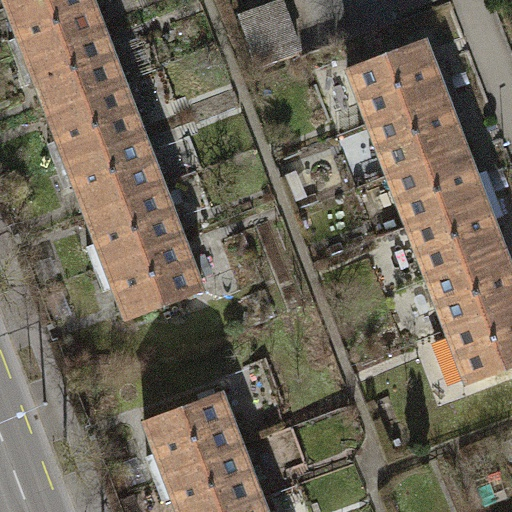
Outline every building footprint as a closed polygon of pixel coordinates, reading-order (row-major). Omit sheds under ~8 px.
[(0,0),(0,19),(10,47),(89,18),(82,0),(0,0)] [(401,0),(407,15),(444,1),(443,0),(401,0)] [(264,58),(302,45),(287,2),(249,15),(264,58)] [(10,47),(30,100),(109,71),(89,18),(10,47)] [(338,68),(354,114),(438,84),(421,38),(338,68)] [(30,100),(49,153),(128,125),(109,71),(30,100)] [(354,114),(371,160),(454,129),(438,84),(354,114)] [(49,153),(69,207),(148,178),(128,125),(49,153)] [(371,160),(388,205),(471,175),(454,129),(371,160)] [(388,205),(405,251),(488,221),(471,175),(388,205)] [(69,207),(88,260),(167,231),(148,178),(69,207)] [(405,251),(422,297),(505,266),(488,221),(405,251)] [(88,260),(108,313),(187,285),(167,231),(88,260)] [(422,297),(439,343),(511,315),(511,285),(505,266),(422,297)] [(511,315),(439,343),(456,388),(511,367),(511,315)] [(134,422),(153,474),(233,445),(214,393),(134,422)] [(153,474),(166,511),(211,511),(252,497),(233,445),(153,474)] [(211,511),(257,511),(252,497),(211,511)]
